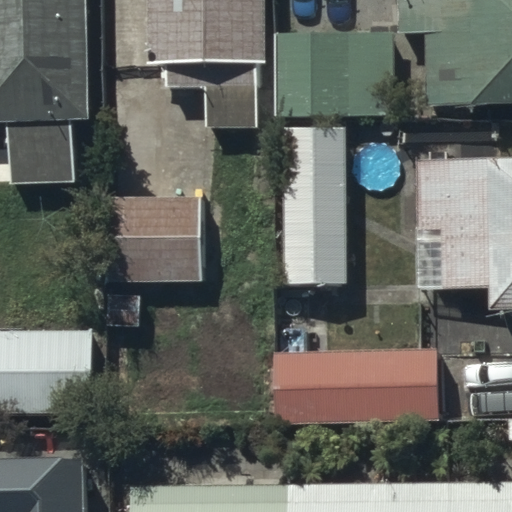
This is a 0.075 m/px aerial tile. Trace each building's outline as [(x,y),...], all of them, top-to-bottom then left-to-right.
[(87,0),(0,0),(0,126),(13,126),(14,177),(76,176),(75,116),(89,116),(87,0)] [(264,0),(150,0),(151,57),(170,57),(170,76),(209,76),(209,111),(256,110),(256,54),(265,54),(264,0)] [(511,0),(398,0),(399,26),(426,25),(427,100),(511,98),(511,0)] [(393,30),(277,31),(277,109),(393,110),(393,30)] [(348,123),(288,123),(287,279),(347,279),(348,123)] [(418,283),(491,282),(491,308),(511,308),(511,154),(418,154),(418,283)] [(204,210),(110,210),(109,297),(204,297),(204,210)] [(94,345),(0,346),(0,427),(96,426),(94,345)] [(440,360),(278,360),(279,424),(440,424),(440,360)] [(135,370),(136,413),(229,412),(228,369),(135,370)] [(0,511),(92,511),(92,471),(0,471),(0,511)] [(511,511),(511,496),(132,499),(132,511),(511,511)]
